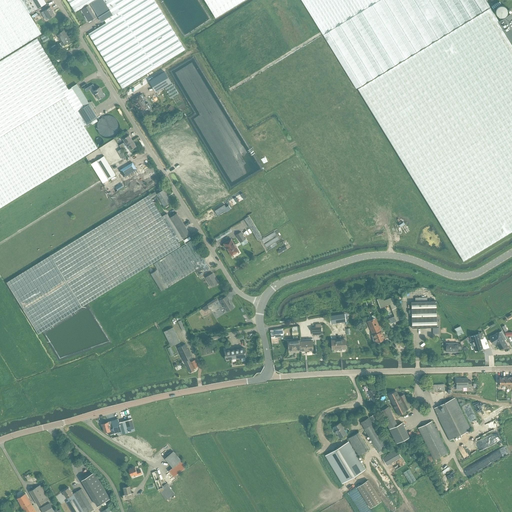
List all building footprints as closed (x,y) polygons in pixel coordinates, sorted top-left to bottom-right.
[(0,0),(0,59),(41,34),(29,14),(46,4),(43,0),(0,0)] [(122,88),(186,50),(154,0),(67,0),(75,12),(90,3),(99,17),(98,17),(101,22),(104,20),(106,23),(89,34),(122,88)] [(204,0),(215,18),(244,0),(204,0)] [(300,0),(322,34),(377,1),(377,0),(300,0)] [(379,0),(323,35),(356,89),(487,8),(489,6),(485,0),(379,0)] [(88,22),(96,17),(88,5),(81,10),(88,22)] [(496,9),(495,12),(496,13),(497,15),(499,16),(501,17),(504,16),(507,14),(507,12),(507,8),(504,6),(501,5),(499,6),(497,7),(496,9)] [(511,15),(511,14),(499,21),(489,6),(487,8),(488,10),(358,89),(429,205),(511,153),(511,46),(511,15)] [(49,19),(55,15),(50,7),(40,12),(42,15),(46,13),(49,19)] [(61,42),(59,43),(61,47),(64,45),(64,46),(71,42),(64,31),(57,35),(61,42)] [(37,38),(0,60),(0,207),(39,184),(49,178),(86,155),(97,148),(84,126),(84,125),(86,124),(89,123),(90,123),(98,118),(97,117),(92,110),(89,104),(84,107),(72,88),(69,89),(37,38)] [(164,87),(171,83),(164,72),(149,81),(155,92),(164,87)] [(178,94),(171,83),(164,87),(171,99),(178,94)] [(77,84),(72,88),(84,107),(89,104),(77,84)] [(99,100),(105,96),(99,87),(96,89),(93,84),(85,89),(86,92),(92,88),(99,100)] [(133,99),(140,111),(143,109),(145,112),(151,108),(148,103),(145,105),(142,99),(140,95),(133,99)] [(98,133),(100,136),(103,138),(106,139),(109,139),(112,138),(116,136),(118,133),(119,130),(120,126),(118,121),(115,118),(111,116),(107,116),(103,117),(99,119),(98,122),(96,126),(97,129),(98,133)] [(124,142),(119,145),(121,148),(132,141),(129,135),(126,137),(123,139),(124,142)] [(130,150),(136,146),(132,141),(121,148),(122,151),(128,147),(130,150)] [(511,153),(429,205),(463,261),(511,231),(511,153)] [(91,164),(100,180),(102,182),(102,183),(103,183),(108,179),(115,175),(104,156),(91,164)] [(124,177),(125,176),(136,169),(132,163),(120,170),(124,177)] [(167,204),(170,202),(163,190),(156,194),(164,206),(165,207),(168,206),(167,204)] [(148,195),(8,282),(39,333),(180,246),(178,242),(183,239),(190,234),(176,213),(169,218),(167,213),(162,217),(150,198),(149,196),(148,195)] [(224,204),(214,211),(217,216),(225,211),(227,209),(226,207),(224,204)] [(262,239),(249,217),(244,220),(258,242),(262,239)] [(230,229),(215,238),(217,241),(232,232),(230,229)] [(240,232),(235,235),(240,243),(245,240),(240,232)] [(204,272),(209,269),(192,240),(186,244),(187,245),(182,248),(181,247),(154,264),(157,270),(151,274),(161,291),(166,287),(167,288),(196,270),(197,273),(202,269),(204,272)] [(231,255),(238,251),(231,240),(224,244),(231,255)] [(279,254),(287,249),(285,246),(277,251),(279,254)] [(212,287),(218,283),(212,273),(206,277),(212,287)] [(227,311),(233,307),(226,296),(220,300),(227,311)] [(382,297),(377,299),(378,303),(380,307),(390,304),(396,322),(401,320),(397,307),(393,297),(384,301),(382,297)] [(411,302),(412,328),(437,328),(436,301),(427,302),(427,297),(415,298),(415,302),(411,302)] [(208,307),(218,301),(216,298),(207,304),(208,307)] [(341,314),(330,316),(330,322),(331,324),(342,322),(341,314)] [(381,331),(374,315),(372,316),(373,319),(367,322),(373,335),(371,335),(373,339),(372,339),(374,343),(375,343),(384,339),(381,331)] [(167,331),(164,332),(165,334),(171,346),(173,345),(174,345),(179,342),(180,342),(175,332),(173,328),(167,331)] [(283,328),(270,330),(271,337),(271,339),(278,339),(278,338),(283,337),(283,335),(283,330),(283,328)] [(501,330),(490,337),(494,344),(495,343),(498,342),(501,348),(506,345),(504,340),(506,339),(501,330)] [(478,335),(470,337),(474,351),(482,348),(480,339),(483,339),(481,333),(478,334),(478,335)] [(332,350),(345,349),(345,339),(331,340),(332,350)] [(288,351),(301,350),(300,340),(288,341),(288,351)] [(301,351),(313,351),(312,341),(300,341),(300,340),(301,350),(301,351)] [(461,347),(458,347),(458,343),(446,344),(446,352),(458,352),(458,350),(461,350),(461,347)] [(181,346),(178,348),(189,373),(194,371),(193,369),(196,368),(198,367),(195,360),(190,362),(189,360),(192,358),(185,344),(181,346)] [(236,358),(246,357),(244,348),(234,350),(236,358)] [(226,360),(236,358),(234,350),(225,351),(226,360)] [(468,378),(456,378),(457,386),(457,390),(463,389),(463,386),(468,386),(468,387),(471,387),(471,381),(468,381),(468,378)] [(373,396),(376,394),(374,390),(371,391),(371,390),(368,391),(374,404),(377,403),(373,396)] [(404,394),(399,397),(396,391),(388,395),(398,415),(406,411),(405,410),(410,408),(404,394)] [(455,398),(434,408),(450,440),(471,430),(455,398)] [(389,429),(397,425),(388,407),(380,410),(389,429)] [(383,449),(386,447),(368,417),(360,422),(380,455),(385,452),(383,449)] [(122,434),(135,431),(131,419),(118,423),(117,419),(115,420),(115,421),(119,432),(121,431),(122,434)] [(108,435),(119,432),(115,421),(115,420),(107,422),(101,424),(104,432),(107,431),(108,435)] [(434,460),(448,453),(432,421),(418,428),(434,460)] [(339,438),(346,434),(340,423),(333,427),(339,438)] [(396,444),(408,437),(401,423),(389,429),(396,444)] [(369,449),(358,432),(349,438),(359,455),(369,449)] [(366,470),(349,442),(325,457),(342,484),(366,470)] [(387,465),(401,457),(397,450),(390,454),(389,453),(386,455),(386,454),(382,457),(387,465)] [(168,471),(173,477),(186,467),(173,451),(165,458),(172,468),(168,471)] [(135,476),(142,473),(140,470),(137,471),(135,467),(129,469),(131,476),(134,474),(135,476)] [(157,471),(152,473),(153,475),(154,478),(158,490),(166,500),(174,494),(168,486),(168,485),(167,483),(162,486),(157,471)] [(110,499),(94,472),(81,480),(98,507),(110,499)] [(371,509),(381,502),(367,481),(357,488),(371,509)] [(38,506),(49,500),(40,485),(30,491),(38,506)] [(123,495),(124,499),(134,497),(133,492),(131,493),(130,486),(123,487),(124,494),(123,495)] [(69,488),(62,491),(66,498),(67,498),(68,500),(66,501),(72,511),(89,511),(93,510),(81,489),(72,494),(69,488)] [(35,511),(25,494),(17,499),(24,511),(35,511)] [(61,511),(60,510),(57,511),(56,510),(54,511),(49,503),(40,508),(42,511),(61,511)]
